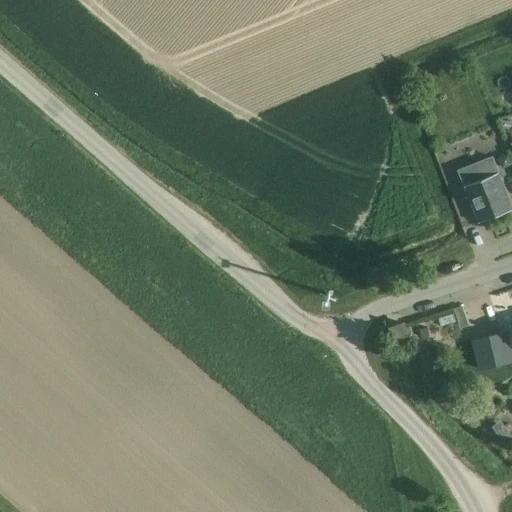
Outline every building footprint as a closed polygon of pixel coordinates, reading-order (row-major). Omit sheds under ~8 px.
[(511,164),(508,153),(497,157),(501,168),(511,164)] [(461,168),(458,169),(478,221),(511,208),(511,207),(501,182),(497,171),(492,156),(461,168)] [(394,340),(408,334),(403,322),(389,328),(394,340)] [(506,331),(470,339),(478,370),(511,361),(511,355),(510,349),(507,335),(506,331)] [(511,437),(500,421),(491,427),(505,446),(507,447),(511,443),(511,442),(511,437)]
